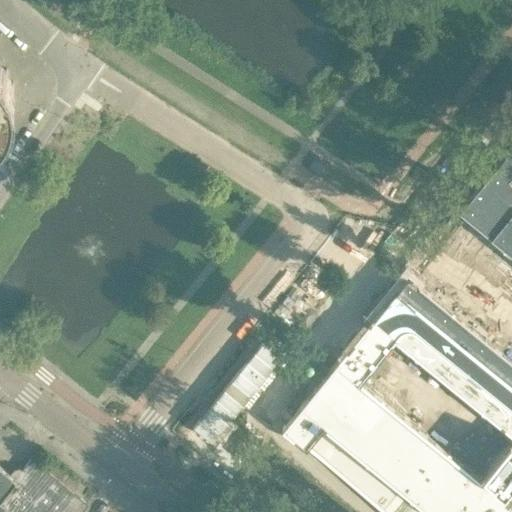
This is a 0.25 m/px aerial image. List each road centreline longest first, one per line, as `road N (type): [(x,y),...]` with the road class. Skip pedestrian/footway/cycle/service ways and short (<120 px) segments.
road 1 (unclassified): [(240,373),(511,39)]
road 2 (tertiary): [(177,511),(0,375)]
road 3 (residential): [(69,53),(76,67),(63,100),(0,193)]
